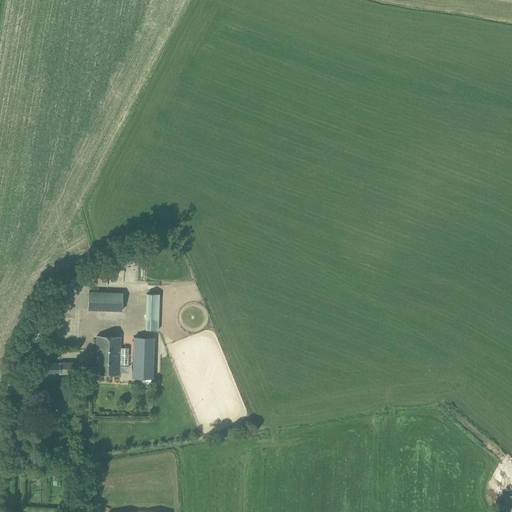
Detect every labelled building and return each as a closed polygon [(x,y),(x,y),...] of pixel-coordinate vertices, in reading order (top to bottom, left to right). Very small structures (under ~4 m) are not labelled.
[(114,275),(105,274),(104,282),(114,283),(114,275)] [(122,313),(122,295),(89,293),(88,312),(122,313)] [(160,294),(147,294),(145,330),(158,331),(160,294)] [(31,317),(33,328),(42,326),(40,315),(31,317)] [(53,316),(55,332),(56,332),(56,338),(68,337),(66,322),(65,322),(64,315),(53,316)] [(120,375),(120,364),(128,365),(128,348),(121,348),(121,337),(97,337),(95,374),(120,375)] [(133,338),(132,378),(153,379),(154,338),(133,338)] [(35,363),(36,375),(59,374),(59,375),(75,375),(75,362),(35,363)] [(58,408),(60,408),(60,401),(43,400),(42,422),(58,422),(58,408)]
